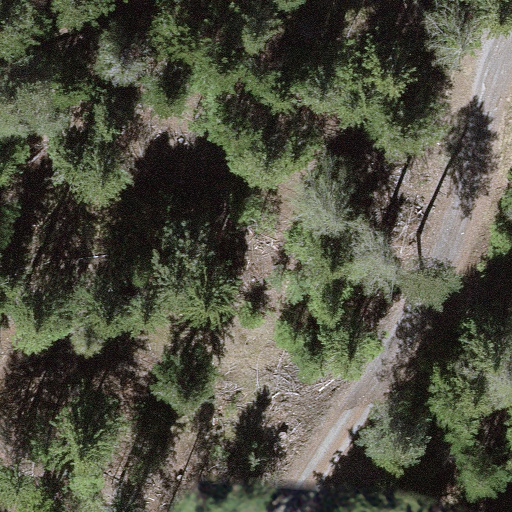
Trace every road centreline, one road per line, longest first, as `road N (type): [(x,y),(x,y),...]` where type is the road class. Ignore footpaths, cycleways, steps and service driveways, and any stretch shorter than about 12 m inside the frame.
road 1 (track): [(511,317),(372,511)]
road 2 (track): [(0,50),(162,0)]
